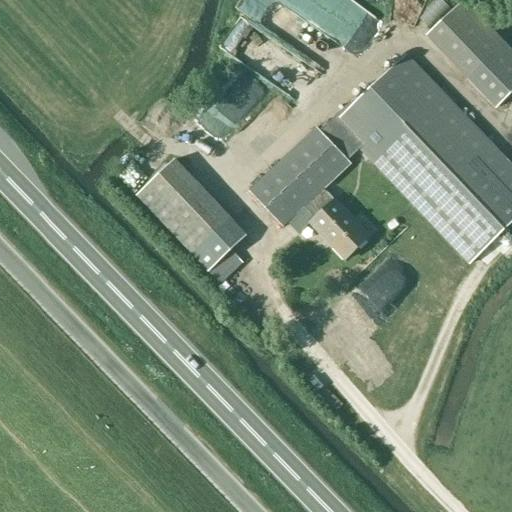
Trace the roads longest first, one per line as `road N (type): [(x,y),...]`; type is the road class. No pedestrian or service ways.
road 1 (trunk): [(329,511),(0,171)]
road 2 (unclassified): [(251,511),(0,252)]
road 3 (unclassified): [(276,308),(457,511)]
